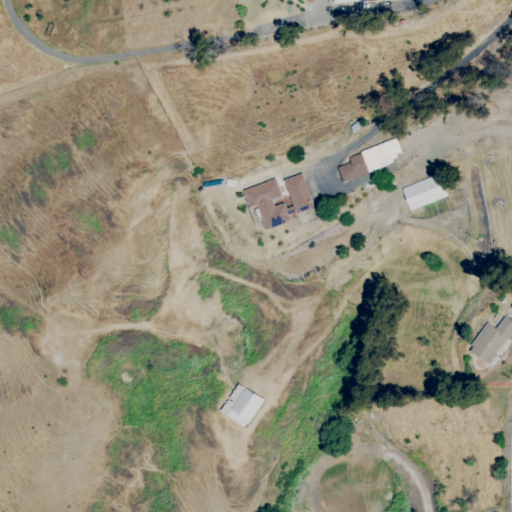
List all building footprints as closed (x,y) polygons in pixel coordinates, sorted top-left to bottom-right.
[(336,167),(342,182),(395,162),(393,155),(400,152),(395,139),(346,156),(348,163),(336,167)] [(275,179),(243,190),(249,209),(257,206),(264,227),(314,211),(301,174),(282,180),(289,201),(274,206),(272,200),(281,197),(275,179)] [(409,210),(446,196),(438,174),(401,188),(409,210)] [(487,323),(467,350),(487,365),(506,339),(511,343),(511,321),(504,316),(495,329),(487,323)] [(220,411),(246,428),(264,400),(238,384),(220,411)]
